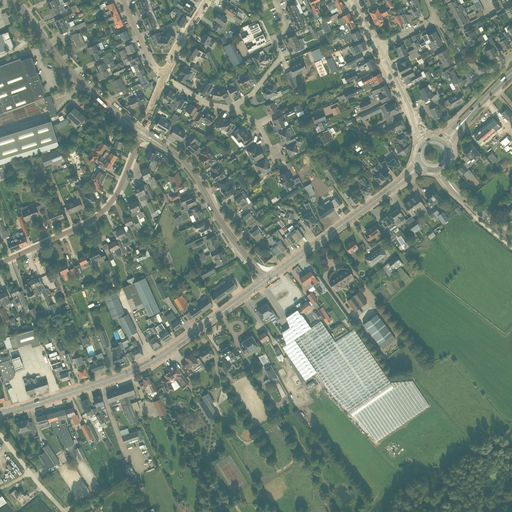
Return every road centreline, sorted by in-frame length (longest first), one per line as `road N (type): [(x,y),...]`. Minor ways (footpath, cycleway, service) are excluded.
road 1 (tertiary): [(265,280),(133,370),(0,413)]
road 2 (residential): [(0,262),(103,211),(141,132)]
road 3 (tertiary): [(265,280),(189,168),(141,132)]
road 4 (tertiary): [(141,132),(72,74),(14,0)]
road 5 (tertiary): [(265,280),(403,178)]
road 6 (residential): [(232,109),(279,60),(275,44),(284,28),(273,0)]
